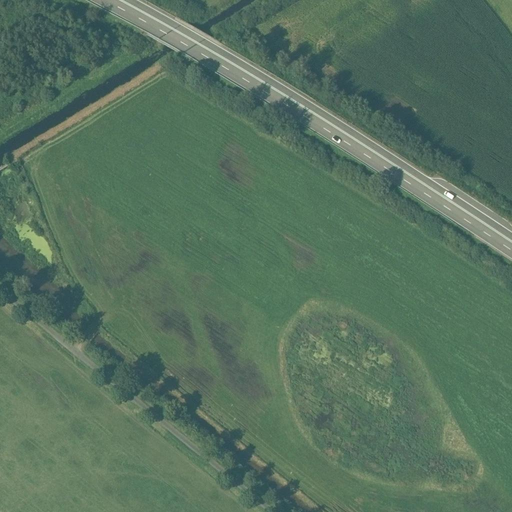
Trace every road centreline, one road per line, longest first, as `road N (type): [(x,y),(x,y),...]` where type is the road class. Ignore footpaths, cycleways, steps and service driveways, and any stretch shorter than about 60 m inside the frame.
road 1 (trunk): [(110,0),(301,110),(511,247)]
road 2 (unclassified): [(270,511),(0,289)]
